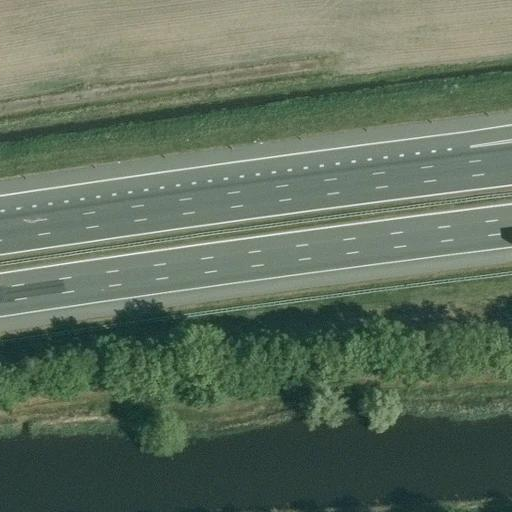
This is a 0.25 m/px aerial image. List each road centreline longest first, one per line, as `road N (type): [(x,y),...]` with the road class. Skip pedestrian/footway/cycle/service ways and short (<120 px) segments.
road 1 (motorway): [(0,298),(511,227)]
road 2 (motorway): [(481,168),(0,234)]
road 3 (unclassified): [(0,117),(305,69)]
